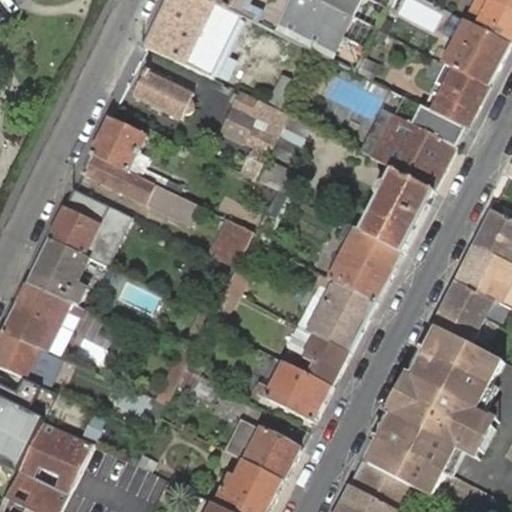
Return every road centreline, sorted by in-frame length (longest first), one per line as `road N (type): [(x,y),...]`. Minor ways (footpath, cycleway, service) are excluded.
road 1 (residential): [(305,511),(511,113)]
road 2 (residential): [(0,276),(136,0)]
